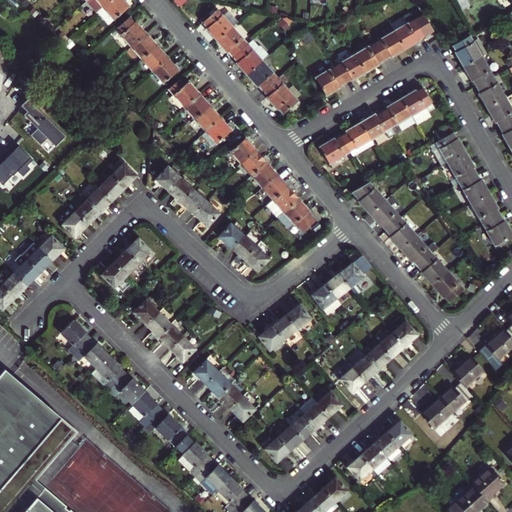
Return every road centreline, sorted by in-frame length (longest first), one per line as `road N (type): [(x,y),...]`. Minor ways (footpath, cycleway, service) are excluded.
road 1 (residential): [(452,336),(280,495),(63,280)]
road 2 (residential): [(63,280),(142,203),(253,303),(352,226)]
road 3 (residential): [(283,145),(416,65),(432,64),(511,188)]
road 4 (residential): [(152,0),(283,145)]
road 5 (residential): [(352,226),(452,336)]
